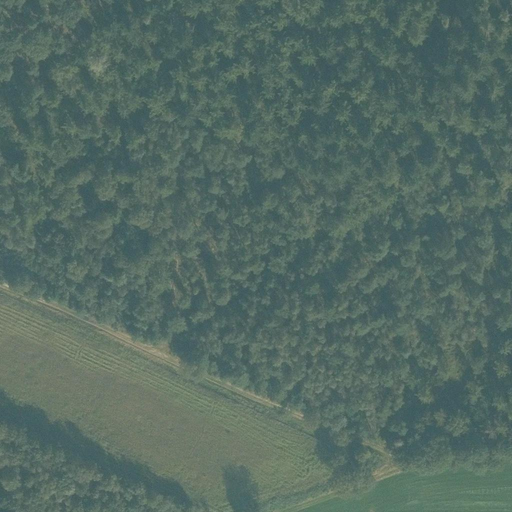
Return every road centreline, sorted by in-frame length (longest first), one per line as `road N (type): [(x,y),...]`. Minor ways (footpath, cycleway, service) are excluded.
road 1 (track): [(418,460),(396,458),(0,285)]
road 2 (track): [(511,452),(418,460),(260,511)]
